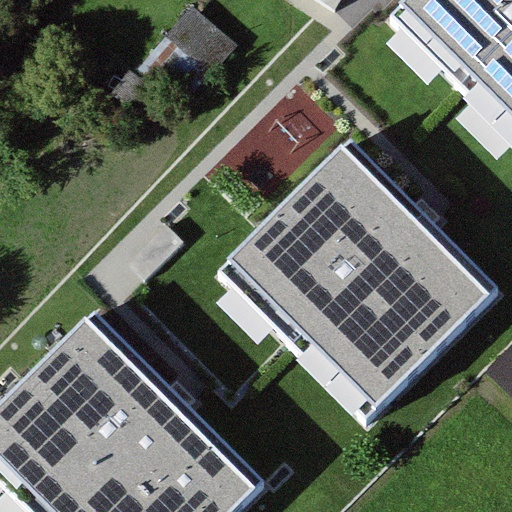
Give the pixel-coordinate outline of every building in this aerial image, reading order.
[(338,0),(317,0),(332,10),(338,0)] [(511,0),(403,0),(386,18),(511,143),(511,0)] [(238,45),(191,8),(166,39),(213,76),(238,45)] [(499,289),(351,141),(216,275),(365,423),(499,289)] [(92,314),(0,405),(0,482),(29,511),(232,511),(262,483),(92,314)] [(511,347),(486,375),(511,399),(511,347)]
